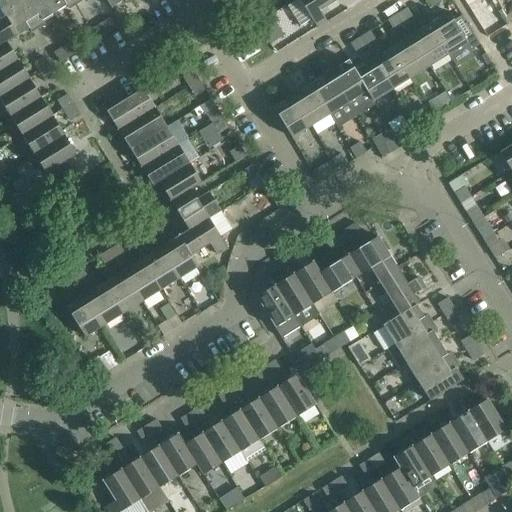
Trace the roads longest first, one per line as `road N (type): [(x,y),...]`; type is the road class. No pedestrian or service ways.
road 1 (residential): [(321,211),(245,257),(233,313),(55,423),(0,415)]
road 2 (residential): [(243,84),(200,12),(76,88)]
road 3 (residential): [(511,320),(437,202),(408,195)]
road 4 (residential): [(243,84),(386,0)]
road 5 (residential): [(408,195),(434,129),(511,94)]
road 6 (residential): [(321,211),(243,84)]
